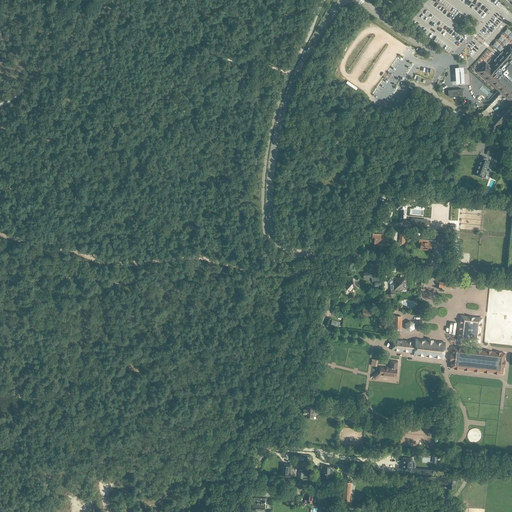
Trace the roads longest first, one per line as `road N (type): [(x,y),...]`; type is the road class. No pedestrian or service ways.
road 1 (unclassified): [(352,255),(279,246),(268,209),(281,113),(309,48),(343,0)]
road 2 (track): [(352,255),(238,511)]
road 3 (track): [(267,276),(201,257),(107,262),(0,232)]
road 4 (unknown): [(281,414),(255,398),(246,407),(182,397),(113,417),(80,444)]
road 5 (unclassified): [(456,107),(429,89),(448,61),(370,7)]
road 6 (unclassified): [(511,272),(352,255)]
road 7 (unknown): [(34,511),(48,477),(46,439),(0,377)]
road 8 (unknown): [(255,398),(280,319),(267,276)]
